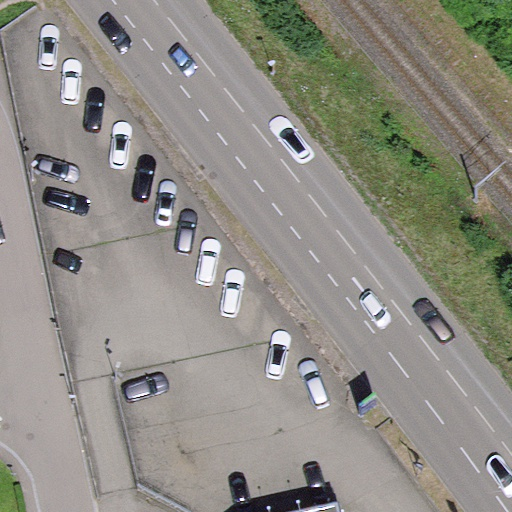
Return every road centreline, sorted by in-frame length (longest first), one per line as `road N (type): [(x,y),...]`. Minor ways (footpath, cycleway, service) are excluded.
road 1 (primary): [(511,468),(137,0)]
road 2 (residential): [(0,237),(38,402)]
